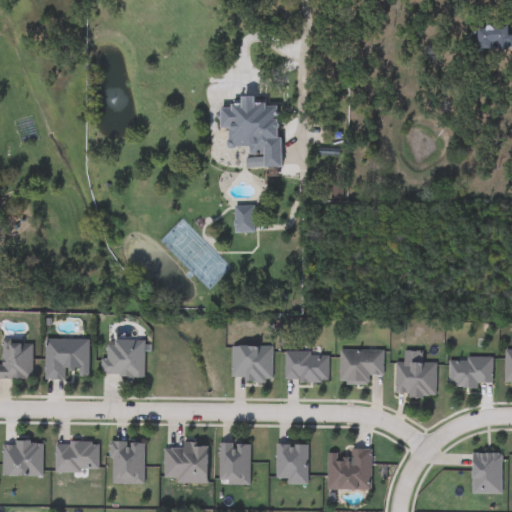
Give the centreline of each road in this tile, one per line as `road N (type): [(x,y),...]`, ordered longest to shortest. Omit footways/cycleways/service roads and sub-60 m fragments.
road 1 (residential): [(425,448),(395,426),(352,412),(0,407)]
road 2 (residential): [(511,414),(478,417),(425,448),(398,511)]
